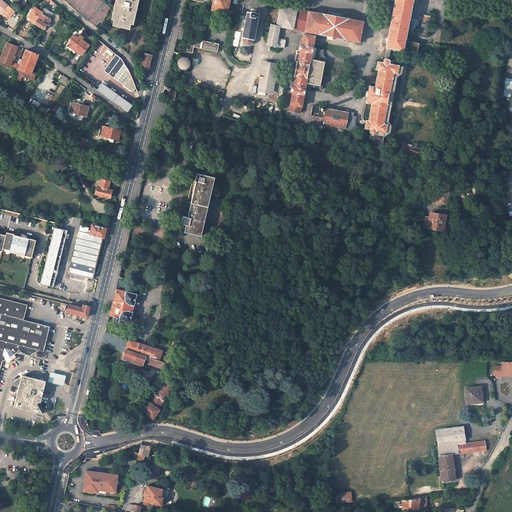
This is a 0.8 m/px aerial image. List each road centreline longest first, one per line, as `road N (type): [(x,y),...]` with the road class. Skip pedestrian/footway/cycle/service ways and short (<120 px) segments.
road 1 (primary): [(144,125),(70,425)]
road 2 (residential): [(144,125),(0,28)]
road 3 (track): [(356,104),(369,143),(391,139),(405,63)]
road 4 (residential): [(56,0),(122,55),(151,98)]
road 5 (track): [(391,139),(425,144),(449,163),(446,198),(423,205)]
